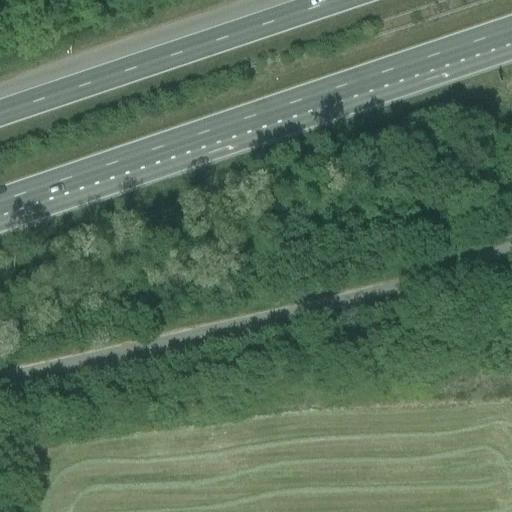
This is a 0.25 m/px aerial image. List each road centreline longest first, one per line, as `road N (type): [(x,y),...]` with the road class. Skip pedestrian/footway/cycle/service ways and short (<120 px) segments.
road 1 (motorway): [(0,204),(511,30)]
road 2 (unclassified): [(0,378),(397,288),(511,249)]
road 3 (motorway): [(351,0),(0,118)]
